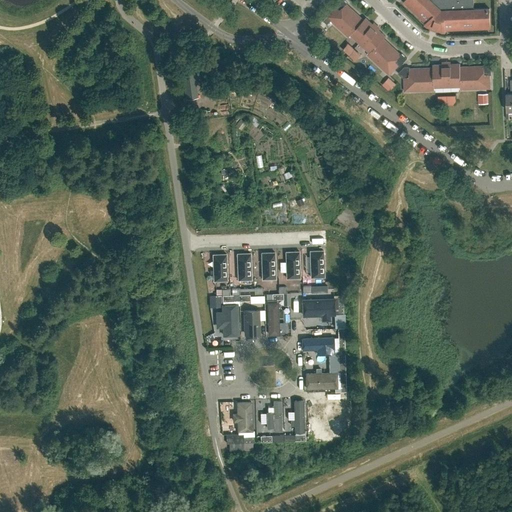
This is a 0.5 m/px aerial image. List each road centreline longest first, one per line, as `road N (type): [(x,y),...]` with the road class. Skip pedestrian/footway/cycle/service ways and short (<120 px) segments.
road 1 (tertiary): [(511,184),(489,185),(472,174),(298,45)]
road 2 (residential): [(118,0),(156,48),(185,243)]
road 3 (residential): [(185,243),(207,395)]
road 4 (residential): [(250,383),(266,393),(284,389),(296,374),(293,355),(279,343),(260,343),(247,356),(245,375)]
road 5 (residential): [(503,47),(429,47),(372,0)]
road 6 (residential): [(185,243),(323,239)]
road 7 (tertiary): [(176,0),(224,35),(284,39)]
